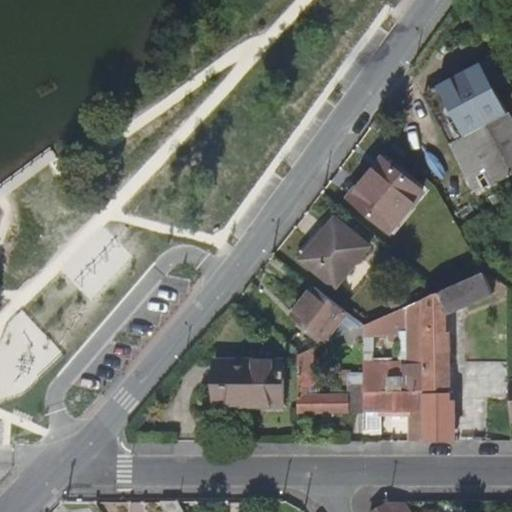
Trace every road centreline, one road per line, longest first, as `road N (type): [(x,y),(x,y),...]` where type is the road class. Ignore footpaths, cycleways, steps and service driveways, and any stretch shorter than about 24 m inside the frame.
road 1 (residential): [(434,0),(312,177),(63,467)]
road 2 (residential): [(279,467),(511,467)]
road 3 (residential): [(63,467),(279,467)]
